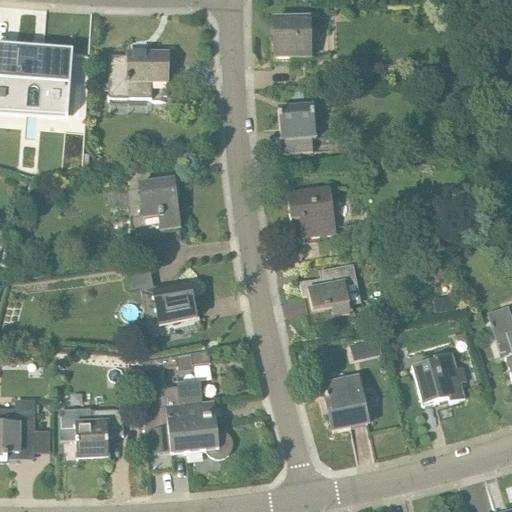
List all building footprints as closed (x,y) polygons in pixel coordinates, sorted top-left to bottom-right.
[(274,61),(311,60),(310,23),(273,23),(274,61)] [(511,45),(511,34),(501,36),(502,47),(511,45)] [(73,51),(0,45),(0,114),(68,120),(73,51)] [(167,88),(167,57),(127,56),(127,60),(109,60),(108,103),(160,104),(160,99),(166,99),(166,88),(167,88)] [(280,158),(300,156),(312,155),(311,142),(315,141),(312,109),(276,112),(280,158)] [(178,232),(172,184),(137,188),(141,223),(157,222),(159,235),(178,232)] [(36,199),(40,199),(44,200),(44,188),(36,188),(36,199)] [(331,207),(329,191),(286,196),(289,226),(300,225),(302,243),(335,239),(334,227),(348,225),(345,205),(331,207)] [(47,202),(44,200),(40,199),(37,202),(37,206),(39,209),(43,209),(46,206),(47,202)] [(447,279),(444,266),(433,269),(436,282),(447,279)] [(359,307),(355,286),(352,270),(318,275),(319,282),(298,286),(301,301),(308,300),(310,317),(330,314),(331,321),(349,318),(348,309),(359,307)] [(458,294),(456,282),(441,285),(443,297),(458,294)] [(166,295),(165,288),(140,293),(146,323),(156,322),(158,330),(196,323),(190,291),(166,295)] [(396,335),(395,330),(391,327),(386,328),(383,332),(384,337),(388,340),(393,339),(396,335)] [(511,335),(504,338),(506,343),(497,346),(500,357),(497,358),(500,365),(505,363),(511,386),(511,335)] [(381,357),(377,341),(364,345),(368,360),(381,357)] [(164,393),(161,370),(208,366),(206,354),(138,365),(138,368),(140,384),(146,457),(169,454),(170,457),(204,454),(208,459),(214,462),(220,462),(226,460),(230,455),(232,449),(231,443),(228,438),(222,435),(216,434),(214,406),(201,407),(199,389),(164,393)] [(449,407),(464,403),(452,356),(433,362),(434,364),(411,371),(422,411),(447,403),(449,407)] [(140,384),(138,368),(125,369),(127,386),(140,384)] [(331,436),(367,428),(356,381),(321,389),(331,436)] [(33,459),(34,404),(14,403),(14,412),(0,412),(0,462),(6,463),(6,458),(33,459)] [(75,462),(108,461),(107,440),(122,439),(121,413),(90,415),(91,413),(58,414),(59,443),(74,443),(75,462)]
